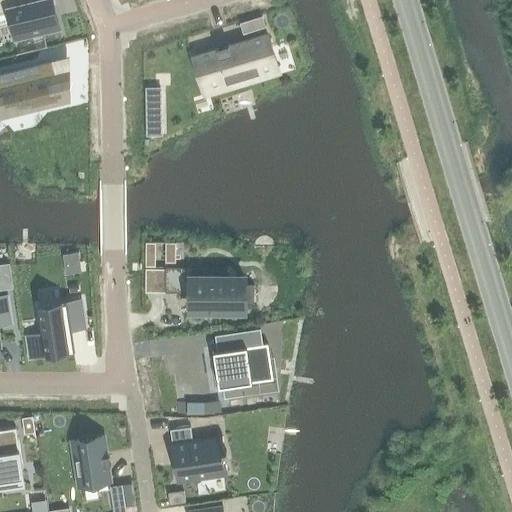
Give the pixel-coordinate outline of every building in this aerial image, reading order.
[(49,0),(0,0),(0,12),(8,11),(15,39),(59,29),(54,7),(51,8),(49,0)] [(262,16),(239,23),(242,33),(265,26),(262,16)] [(268,35),(193,57),(203,90),(277,67),(268,35)] [(0,117),(4,115),(7,114),(24,110),(33,113),(39,106),(64,100),(70,104),(70,75),(47,80),(46,76),(47,76),(47,61),(0,72),(0,117)] [(146,136),(162,135),(162,122),(146,123),(146,136)] [(0,265),(0,279),(2,290),(14,288),(11,264),(0,265)] [(165,267),(165,292),(191,293),(191,311),(244,311),(244,304),(253,304),(254,285),(244,285),(244,278),(225,278),(225,268),(206,268),(206,277),(179,277),(179,267),(165,267)] [(7,296),(0,297),(0,345),(0,346),(0,344),(0,318),(10,317),(7,296)] [(43,333),(28,335),(31,357),(73,350),(69,324),(83,322),(80,301),(39,307),(43,333)] [(261,346),(215,353),(216,363),(217,368),(219,382),(220,386),(240,383),(272,378),(267,345),(264,345),(261,346)] [(187,402),(187,414),(204,415),(205,403),(187,402)] [(174,404),(164,406),(165,413),(175,411),(174,404)] [(33,417),(22,418),(24,435),(35,433),(33,417)] [(171,430),(172,442),(178,483),(227,476),(221,435),(192,439),(190,427),(171,430)] [(15,428),(0,430),(0,491),(24,487),(15,428)] [(110,484),(103,437),(72,441),(79,488),(110,484)] [(121,485),(109,487),(111,501),(123,499),(121,485)]
